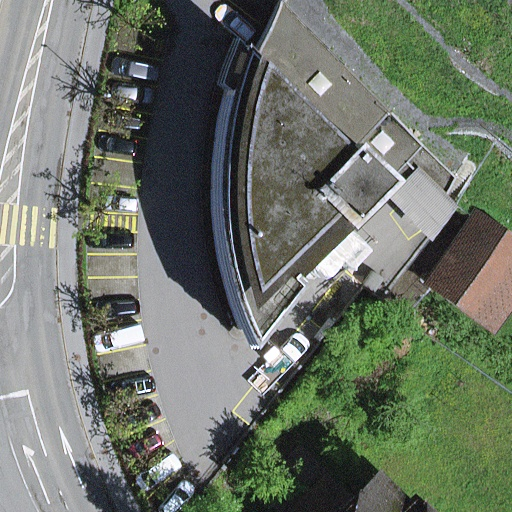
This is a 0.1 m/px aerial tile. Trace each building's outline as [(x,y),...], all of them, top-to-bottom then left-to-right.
[(295,288),(289,280),(389,182),(407,164),(424,147),(280,0),(252,58),(241,45),(217,121),(210,201),(218,267),(246,350),(295,288)] [(438,227),(456,208),(407,164),(389,182),(438,227)] [(489,319),(504,299),(492,290),(511,262),(511,249),(478,225),(437,281),(489,319)] [(511,262),(492,290),(504,299),(511,287),(511,262)] [(412,511),(406,505),(399,511),(370,483),(351,502),(325,476),(289,511),(412,511)]
